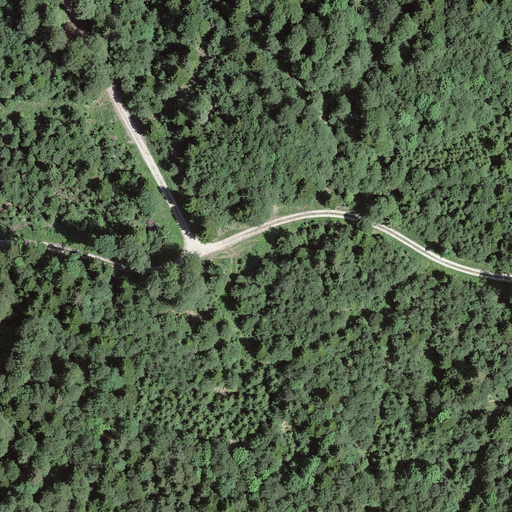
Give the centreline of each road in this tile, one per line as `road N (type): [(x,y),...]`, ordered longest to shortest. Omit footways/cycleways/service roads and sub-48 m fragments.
road 1 (track): [(511,279),(440,261),(340,214),(294,217),(196,251)]
road 2 (track): [(67,0),(196,251)]
road 3 (track): [(196,251),(152,269),(0,244)]
